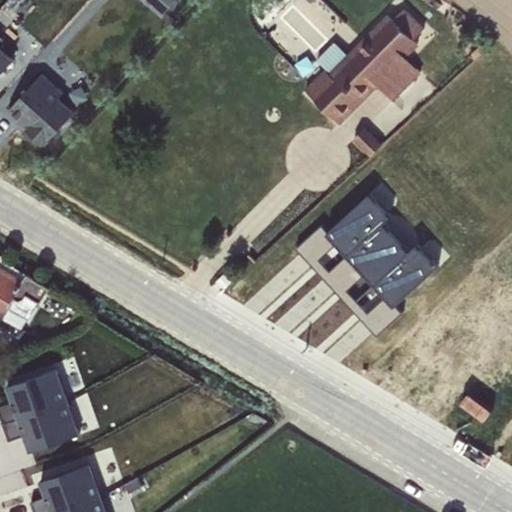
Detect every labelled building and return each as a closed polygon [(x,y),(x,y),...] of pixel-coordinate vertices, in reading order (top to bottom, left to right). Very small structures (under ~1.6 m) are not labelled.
[(145,0),(161,14),(173,0),(145,0)] [(330,74),(310,95),(338,123),(376,84),(393,101),(421,73),(404,56),(417,42),(413,38),(423,29),(403,10),(394,18),(390,14),(349,55),(334,41),(316,59),(330,74)] [(0,74),(13,60),(0,47),(0,40),(3,38),(0,35),(0,74)] [(41,74),(8,111),(26,128),(25,129),(44,146),(74,112),(59,98),(63,93),(41,74)] [(362,127),(352,137),(369,155),(380,145),(362,127)] [(336,243),(347,255),(390,215),(370,192),(328,231),(326,232),(336,243)] [(365,274),(374,284),(417,244),(417,243),(409,250),(384,222),(391,215),(390,215),(347,255),(365,274)] [(322,277),(330,270),(319,259),(336,243),(326,232),(328,231),(321,224),(295,248),(322,277)] [(438,266),(417,244),(374,284),(384,296),(394,306),(396,305),(438,266)] [(26,294),(38,301),(40,303),(49,288),(15,267),(11,263),(7,259),(1,256),(0,254),(0,318),(1,319),(2,318),(14,298),(18,300),(24,299),(26,294)] [(330,270),(322,277),(349,307),(357,300),(348,290),(365,274),(347,255),(330,270)] [(14,298),(2,318),(22,329),(38,301),(26,294),(24,299),(18,300),(14,298)] [(357,300),(349,307),(376,336),(402,312),(396,305),(394,306),(384,296),(367,312),(357,300)] [(68,401),(56,368),(6,385),(12,401),(0,405),(0,415),(3,424),(68,401)] [(79,433),(68,401),(3,424),(9,440),(24,435),(30,451),(79,433)] [(52,511),(101,495),(89,462),(40,479),(45,496),(30,501),(34,511),(52,511)] [(106,511),(101,495),(52,511),(106,511)]
